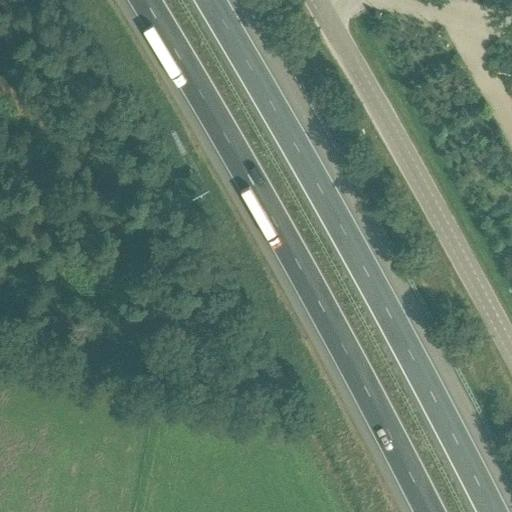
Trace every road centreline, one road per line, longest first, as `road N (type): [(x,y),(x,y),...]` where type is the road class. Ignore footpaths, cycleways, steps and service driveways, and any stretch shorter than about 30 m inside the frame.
road 1 (motorway): [(489,511),(390,312),(209,0)]
road 2 (motorway): [(147,0),(208,99),(427,511)]
road 3 (tertiary): [(511,355),(314,0)]
